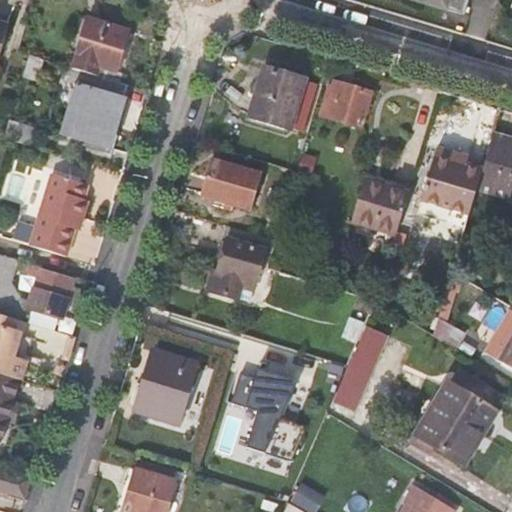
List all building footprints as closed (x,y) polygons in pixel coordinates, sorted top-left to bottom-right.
[(424,0),(464,12),(467,0),(424,0)] [(89,18),(73,69),(120,83),(123,73),(117,71),(129,31),(89,18)] [(0,57),(10,25),(0,21),(0,57)] [(110,148),(129,86),(120,83),(73,69),(71,69),(66,81),(76,85),(61,134),(110,148)] [(289,127),(304,81),(266,69),(252,116),(289,127)] [(361,125),(371,93),(335,82),(333,88),(329,87),(321,114),(361,125)] [(36,128),(10,120),(5,137),(14,140),(31,145),(36,128)] [(511,138),(493,133),(483,169),(511,178),(511,138)] [(423,200),(469,214),(476,191),(483,169),(457,162),(460,154),(438,148),(423,200)] [(251,209),(261,174),(213,159),(202,195),(251,209)] [(476,191),(510,202),(511,195),(511,178),(483,169),(476,191)] [(85,199),(89,185),(53,174),(31,246),(68,256),(76,229),(80,218),(84,219),(89,200),(85,199)] [(355,222),(397,234),(409,193),(368,180),(355,222)] [(277,240),(233,227),(220,273),(214,271),(209,288),(237,297),(237,296),(249,300),(261,259),(270,262),(277,240)] [(0,293),(7,296),(15,268),(17,260),(0,254),(0,293)] [(15,268),(40,276),(42,267),(17,260),(15,268)] [(72,286),(75,277),(42,267),(40,276),(31,308),(62,318),(66,308),(75,310),(77,305),(82,289),(72,286)] [(23,304),(7,296),(0,293),(0,314),(18,319),(23,304)] [(511,311),(510,311),(498,332),(502,335),(490,357),(504,364),(511,368),(511,311)] [(14,359),(25,322),(18,319),(0,314),(0,373),(15,378),(22,380),(27,362),(14,359)] [(27,362),(37,325),(25,322),(14,359),(27,362)] [(333,395),(332,399),(355,409),(389,335),(366,325),(347,365),(333,395)] [(454,329),(447,342),(468,355),(476,343),(454,329)] [(196,365),(155,352),(137,410),(178,422),(196,365)] [(248,446),(293,460),(308,424),(282,416),(298,379),(258,367),(256,377),(241,372),(232,402),(259,410),(248,446)] [(465,464),(504,397),(457,369),(417,435),(465,464)] [(0,427),(15,378),(0,373),(0,427)] [(303,408),(312,381),(300,378),(292,405),(303,408)] [(0,465),(0,491),(26,499),(33,475),(0,465)] [(165,511),(175,481),(137,469),(123,511),(165,511)] [(454,511),(455,511),(415,486),(405,502),(408,504),(402,511),(454,511)]
